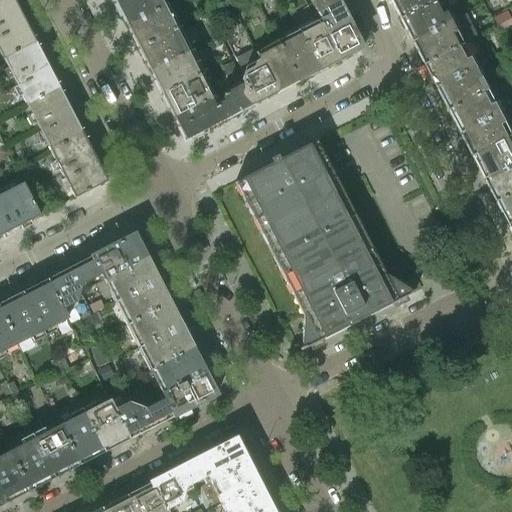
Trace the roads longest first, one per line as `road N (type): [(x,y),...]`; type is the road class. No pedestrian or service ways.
road 1 (residential): [(255,400),(504,283)]
road 2 (residential): [(400,71),(157,193)]
road 3 (residential): [(33,511),(255,400)]
road 4 (residential): [(504,283),(400,71)]
road 5 (residential): [(255,400),(157,193)]
road 6 (residential): [(157,193),(61,0)]
road 7 (residential): [(0,272),(157,193)]
road 8 (residential): [(316,511),(255,400)]
